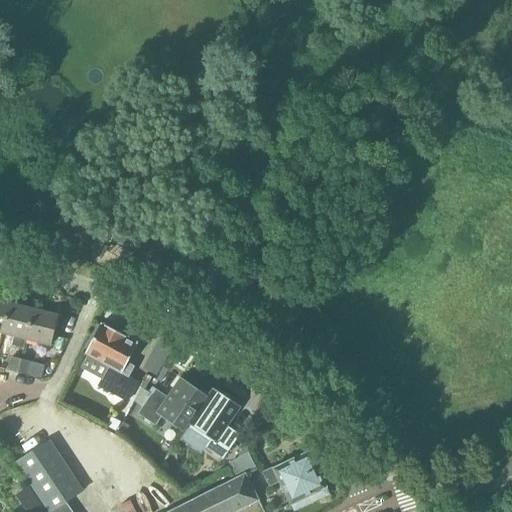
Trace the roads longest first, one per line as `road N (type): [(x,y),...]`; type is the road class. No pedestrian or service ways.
road 1 (residential): [(373,509),(329,435),(275,388),(157,314),(0,259)]
road 2 (secondary): [(373,509),(511,466)]
